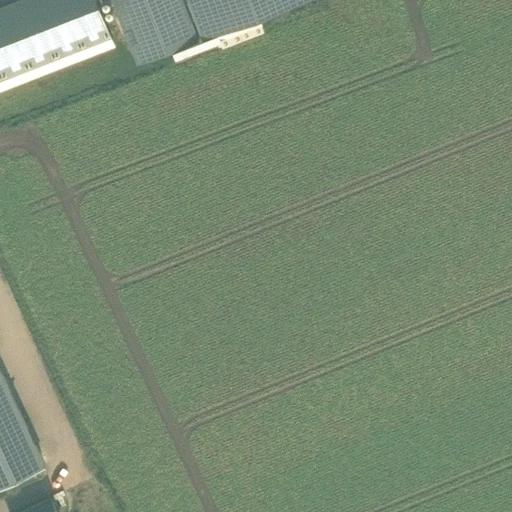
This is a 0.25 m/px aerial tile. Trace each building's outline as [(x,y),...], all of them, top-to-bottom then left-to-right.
[(0,79),(110,37),(95,0),(111,0),(134,64),(195,42),(179,0),(18,0),(0,7),(0,79)] [(186,0),(201,40),(218,33),(261,18),(310,0),(186,0)] [(261,18),(218,33),(223,46),(265,30),(261,18)] [(0,485),(45,464),(0,368),(0,485)] [(57,511),(51,498),(21,511),(57,511)]
